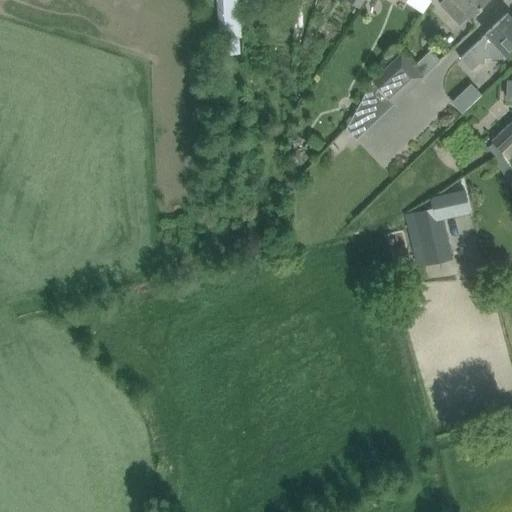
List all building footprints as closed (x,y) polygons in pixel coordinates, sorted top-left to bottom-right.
[(242,0),(243,14),(266,14),(265,0),(242,0)] [(470,15),(477,8),(486,0),(442,0),(440,2),(459,24),(469,14),(470,15)] [(493,26),(486,33),(460,57),(472,70),(486,57),(502,57),(505,53),(507,55),(511,49),(511,16),(508,12),(493,26)] [(230,46),(239,45),(237,24),(228,25),(230,46)] [(402,52),(372,79),(394,103),(441,59),(431,49),(414,65),(402,52)] [(511,79),(508,79),(507,99),(511,99),(511,120),(492,140),(493,142),(501,151),(502,151),(511,142),(511,79)] [(319,149),(324,140),(312,133),(307,142),(319,149)] [(493,142),(487,147),(495,156),(501,151),(493,142)] [(435,206),(406,213),(418,266),(452,258),(443,216),(438,217),(435,206)]
